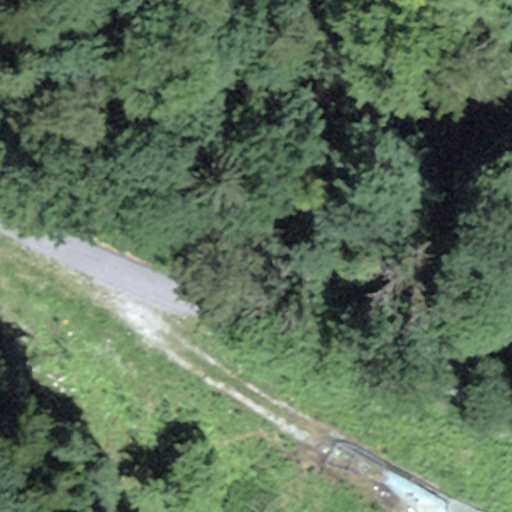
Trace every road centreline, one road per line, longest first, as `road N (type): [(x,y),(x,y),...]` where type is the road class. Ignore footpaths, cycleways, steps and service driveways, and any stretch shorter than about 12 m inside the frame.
road 1 (unclassified): [(511,415),(156,290),(0,220)]
road 2 (track): [(511,116),(384,0)]
